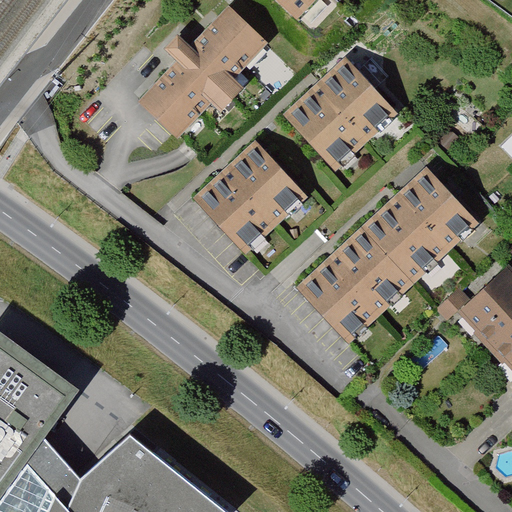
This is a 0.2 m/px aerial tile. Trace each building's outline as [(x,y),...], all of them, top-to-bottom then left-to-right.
[(273,0),(292,18),(299,10),(317,27),(340,3),(336,0),(273,0)] [(173,68),(139,103),(176,138),(208,104),(215,111),(243,82),(234,73),(266,39),(226,1),(182,49),(168,36),(154,50),(173,68)] [(346,54),(281,113),(333,170),(398,111),(346,54)] [(256,146),(194,203),(240,253),(302,196),(256,146)] [(428,165),(362,224),(413,278),(476,219),(428,165)] [(413,278),(362,224),(295,286),(346,340),(413,278)] [(461,313),(492,346),(511,326),(511,266),(461,313)] [(511,326),(492,346),(511,366),(511,326)] [(77,389),(0,333),(0,497),(45,433),(77,389)] [(81,473),(45,433),(0,497),(0,511),(229,511),(132,433),(81,473)]
